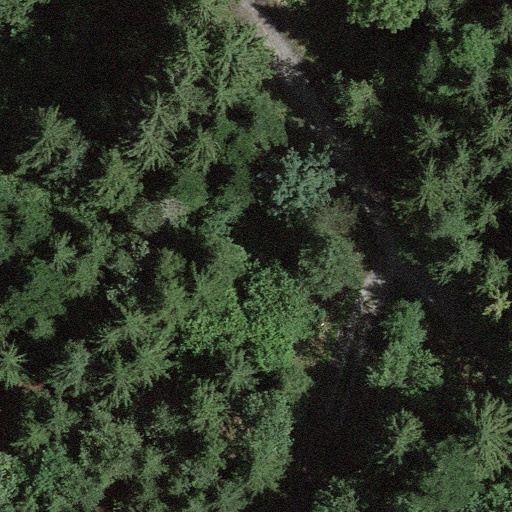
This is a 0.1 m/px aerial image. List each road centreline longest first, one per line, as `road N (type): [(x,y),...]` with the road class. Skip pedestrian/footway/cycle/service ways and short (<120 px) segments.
road 1 (track): [(239,0),(394,263),(511,393)]
road 2 (track): [(394,263),(313,511)]
